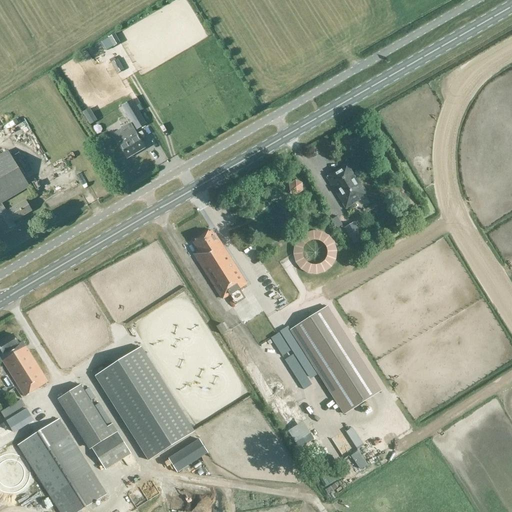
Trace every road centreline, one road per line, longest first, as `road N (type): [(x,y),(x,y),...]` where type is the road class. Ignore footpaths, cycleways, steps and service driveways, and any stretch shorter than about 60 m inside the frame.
road 1 (primary): [(287,134),(511,5)]
road 2 (unclassified): [(276,115),(477,0)]
road 3 (primary): [(0,302),(156,210)]
road 4 (unclassified): [(0,275),(145,191)]
